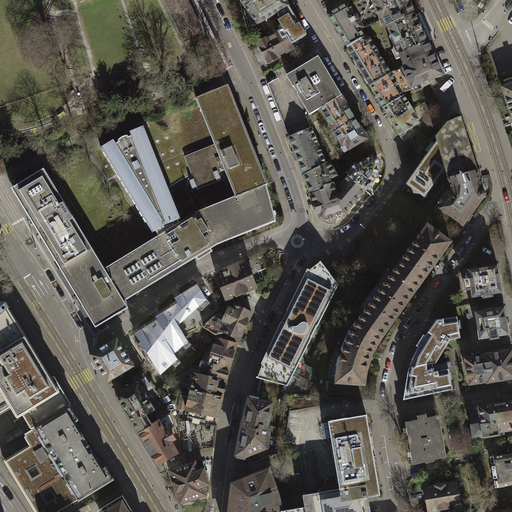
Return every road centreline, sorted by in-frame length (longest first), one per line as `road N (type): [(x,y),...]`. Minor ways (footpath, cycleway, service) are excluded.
road 1 (residential): [(297,0),(386,144),(391,173),(389,187),(346,236),(295,240)]
road 2 (residential): [(211,511),(233,386),(295,240)]
road 3 (residential): [(295,240),(272,240),(179,278),(135,319),(64,358)]
road 4 (residential): [(295,240),(300,215),(291,177),(208,0)]
road 5 (residential): [(511,206),(486,222),(397,352),(386,412)]
road 6 (tertiary): [(158,511),(64,358)]
road 7 (tertiary): [(511,204),(458,50)]
road 8 (residential): [(511,389),(386,412)]
